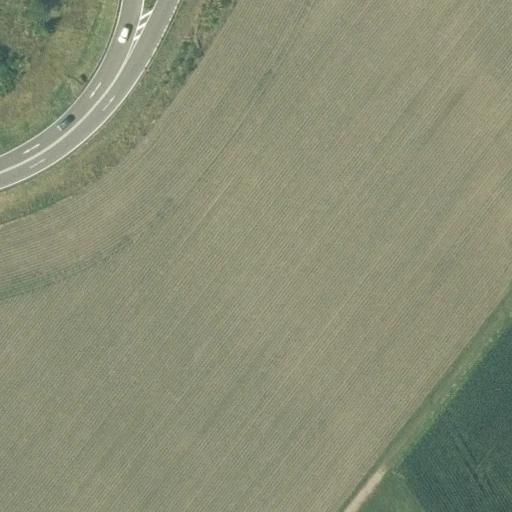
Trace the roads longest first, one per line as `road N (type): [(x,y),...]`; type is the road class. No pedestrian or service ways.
road 1 (track): [(511,303),(349,511)]
road 2 (track): [(511,133),(432,0)]
road 3 (trunk): [(95,103),(165,0)]
